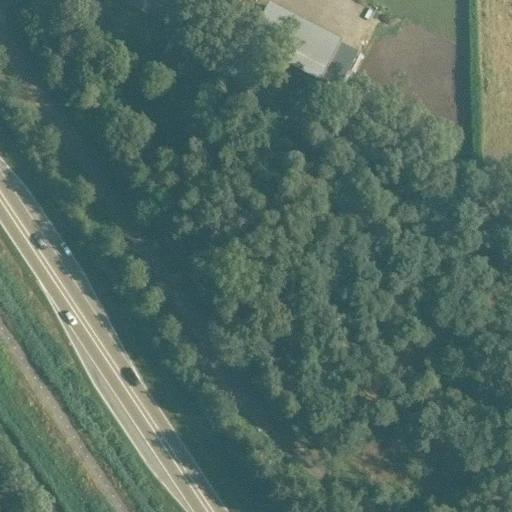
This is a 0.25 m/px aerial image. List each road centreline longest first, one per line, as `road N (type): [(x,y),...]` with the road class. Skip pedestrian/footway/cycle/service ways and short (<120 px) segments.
road 1 (unclassified): [(399,511),(299,443),(251,397),(0,0)]
road 2 (primary): [(209,511),(0,197)]
